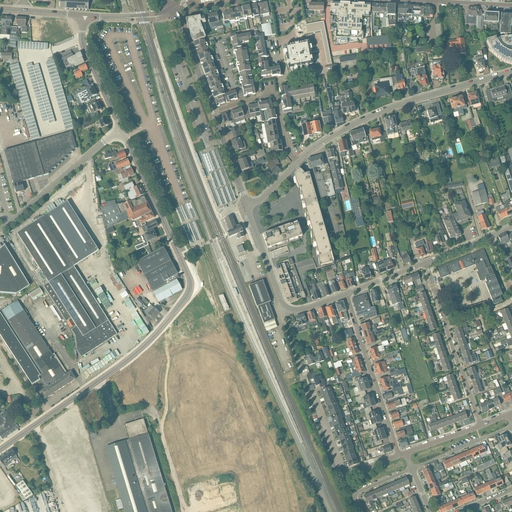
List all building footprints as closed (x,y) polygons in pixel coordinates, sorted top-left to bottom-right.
[(60,0),(60,7),(65,8),(88,10),(88,0),(60,0)] [(270,2),(258,4),(260,16),(259,17),(263,37),(276,34),(272,13),(270,2)] [(340,19),(340,23),(338,23),(337,30),(336,30),(335,38),(340,38),(340,44),(348,43),(348,39),(350,39),(350,42),(358,41),(358,39),(363,39),(363,32),(362,32),(362,28),(362,24),(360,24),(360,20),(362,20),(362,17),(365,17),(365,16),(365,13),(370,13),(371,5),(358,4),(352,4),(352,6),(350,6),(350,3),(340,3),(331,3),(331,11),(336,11),(336,15),(338,15),(338,19),(340,19)] [(316,11),(316,4),(309,4),(309,10),(305,10),(305,15),(309,15),(312,15),(312,11),(316,11)] [(259,15),(258,10),(257,5),(249,6),(251,17),(252,18),(254,18),(254,16),(259,15)] [(379,13),(380,5),(372,5),(371,21),(372,26),(374,26),(375,13),(379,13)] [(395,12),(395,6),(386,5),(387,14),(388,17),(389,26),(396,26),(396,12),(395,12)] [(407,6),(405,6),(398,5),(398,15),(398,20),(398,22),(406,23),(406,22),(405,22),(405,19),(404,19),(405,15),(407,15),(407,6)] [(247,18),(251,17),(249,6),(239,8),(242,19),(244,19),(244,20),(247,19),(247,18)] [(412,7),(413,6),(407,6),(407,15),(405,15),(404,19),(405,19),(405,22),(406,22),(406,20),(406,19),(409,19),(409,17),(412,17),(421,17),(420,8),(419,8),(419,6),(414,6),(414,7),(412,7)] [(421,8),(420,8),(421,17),(426,18),(426,19),(427,20),(428,20),(429,19),(429,16),(433,16),(433,8),(430,8),(430,7),(424,6),(424,8),(421,8)] [(232,10),(234,21),(234,22),(240,21),(239,20),(242,19),(239,8),(234,9),(235,12),(237,12),(238,13),(233,14),(232,10)] [(483,26),(481,13),(478,13),(479,9),(468,8),(467,16),(466,16),(466,24),(472,25),(472,27),(476,28),(476,29),(481,29),(480,37),(484,37),(484,36),(483,26)] [(215,28),(223,26),(222,19),(218,20),(217,13),(208,15),(208,18),(208,20),(209,20),(209,23),(214,22),(215,28)] [(484,13),(481,13),(483,26),(486,26),(486,30),(486,35),(500,33),(501,14),(498,14),(484,13)] [(511,18),(511,15),(501,14),(500,33),(497,34),(500,34),(500,35),(504,35),(506,35),(511,35),(511,27),(511,18)] [(1,35),(1,39),(10,39),(9,46),(16,47),(17,29),(11,29),(11,24),(11,23),(12,18),(2,17),(2,23),(1,35)] [(204,17),(186,21),(187,24),(187,25),(192,41),(194,40),(195,40),(195,42),(194,42),(204,39),(205,39),(204,38),(206,38),(201,24),(206,23),(204,17)] [(22,27),(22,33),(27,33),(27,26),(26,26),(26,24),(26,19),(17,18),(16,23),(17,23),(16,25),(18,25),(17,27),(20,27),(20,26),(22,27)] [(495,38),(487,40),(489,45),(491,49),(490,50),(491,50),(493,52),(496,55),(498,57),(500,58),(501,59),(501,60),(501,61),(501,60),(504,61),(508,62),(510,63),(511,63),(511,18),(511,27),(511,37),(511,38),(505,38),(506,35),(504,35),(503,39),(501,39),(497,41),(495,38)] [(310,24),(309,24),(307,25),(305,25),(307,34),(313,33),(314,33),(315,33),(320,32),(321,31),(322,31),(325,31),(325,27),(324,21),(313,24),(310,24)] [(45,23),(34,22),(33,30),(44,31),(45,23)] [(389,26),(390,35),(401,33),(399,26),(399,25),(396,26),(389,26)] [(249,40),(251,39),(250,34),(248,34),(246,35),(243,35),(241,36),(239,36),(236,36),(231,37),(232,40),(233,40),(234,46),(233,46),(233,49),(241,47),(241,44),(244,44),(244,43),(249,42),(249,40)] [(266,54),(266,52),(263,35),(260,35),(258,35),(255,36),(257,44),(256,44),(257,50),(258,50),(259,55),(258,55),(258,59),(259,61),(261,61),(263,61),(263,58),(267,57),(266,54)] [(194,42),(193,43),(196,50),(199,49),(198,47),(199,46),(201,51),(197,52),(198,56),(209,52),(207,48),(208,48),(207,43),(205,44),(204,39),(194,42)] [(464,39),(446,41),(447,47),(454,46),(455,50),(458,50),(458,55),(466,54),(464,39)] [(308,42),(284,47),(286,58),(289,70),(313,65),(308,42)] [(237,62),(248,60),(246,49),(243,50),(234,52),(234,54),(236,54),(237,62)] [(209,52),(198,56),(201,64),(204,63),(203,61),(204,60),(206,65),(202,66),(204,71),(214,67),(212,63),(214,62),(212,57),(211,58),(209,52)] [(76,56),(74,57),(73,57),(72,54),(62,58),(66,68),(74,64),(75,67),(78,66),(85,63),(80,53),(76,55),(76,56)] [(478,71),(485,69),(482,57),(475,58),(476,63),(477,63),(478,71)] [(248,60),(237,62),(238,64),(236,64),(237,69),(239,69),(241,78),(252,76),(249,64),(246,64),(246,67),(245,67),(244,63),(249,62),(248,60)] [(443,81),(443,79),(444,79),(443,72),(444,72),(443,61),(431,62),(433,79),(435,79),(435,80),(438,79),(438,80),(439,80),(440,82),(443,81)] [(261,64),(259,64),(260,67),(261,67),(262,73),(265,72),(265,73),(261,74),(261,77),(266,76),(266,74),(271,73),(272,75),(271,75),(272,75),(272,77),(278,76),(278,77),(281,76),(280,73),(280,71),(279,68),(271,69),(269,70),(268,66),(268,63),(264,63),(261,64)] [(81,73),(88,70),(86,67),(87,66),(86,65),(85,65),(85,64),(78,67),(79,70),(74,73),(76,79),(83,76),(81,73)] [(214,67),(204,71),(206,78),(209,77),(209,75),(210,74),(211,79),(207,80),(209,85),(219,81),(218,77),(219,76),(217,71),(216,72),(214,67)] [(398,67),(394,68),(396,82),(398,90),(400,89),(400,90),(401,90),(402,91),(404,90),(405,89),(404,84),(405,84),(405,81),(404,81),(404,80),(403,81),(403,80),(400,80),(399,72),(398,72),(398,67)] [(406,69),(405,69),(407,80),(412,79),(411,74),(414,73),(415,78),(418,77),(419,82),(419,81),(420,85),(421,85),(422,86),(424,86),(424,87),(428,86),(427,81),(428,79),(427,77),(426,76),(423,67),(406,71),(406,69)] [(252,78),(250,79),(250,77),(241,78),(239,79),(240,84),(242,83),(243,87),(253,85),(252,78)] [(393,87),(392,82),(392,78),(379,80),(380,85),(375,86),(377,98),(389,95),(387,88),(393,87)] [(219,81),(209,85),(211,92),(215,91),(214,89),(215,88),(216,93),(212,94),(214,99),(224,95),(223,91),(224,90),(222,85),(221,86),(219,81)] [(254,90),(254,87),(253,85),(243,87),(243,88),(242,88),(244,96),(247,96),(247,95),(252,94),(252,95),(255,94),(255,91),(254,90)] [(486,96),(488,103),(493,101),(493,99),(504,96),(506,102),(505,102),(507,108),(511,106),(511,95),(509,86),(508,86),(507,85),(503,86),(504,88),(491,92),(491,95),(486,96)] [(87,90),(77,95),(81,104),(82,104),(91,100),(90,98),(92,97),(97,95),(93,87),(87,90)] [(287,87),(279,89),(280,92),(281,92),(282,97),(284,97),(284,99),(281,99),(282,102),(283,102),(284,107),(283,107),(283,111),(286,110),(289,110),(291,109),(290,101),(288,90),(287,87)] [(351,93),(350,93),(348,88),(342,90),(344,94),(345,94),(346,96),(339,97),(340,105),(341,111),(342,114),(343,114),(344,115),(347,114),(350,114),(351,115),(352,115),(354,115),(354,114),(354,113),(359,112),(358,106),(354,107),(353,103),(351,93)] [(224,95),(214,99),(217,107),(220,106),(219,105),(225,103),(224,100),(228,98),(228,99),(226,100),(227,103),(230,102),(229,101),(235,99),(235,100),(238,99),(235,91),(224,95)] [(481,104),(478,97),(477,92),(467,95),(470,106),(469,106),(473,119),(476,127),(480,125),(475,110),(474,111),(473,106),(481,104)] [(465,102),(464,97),(462,97),(456,99),(460,113),(460,115),(464,114),(462,110),(467,108),(466,105),(464,105),(464,103),(465,102)] [(458,113),(460,113),(456,99),(449,100),(452,110),(454,113),(458,112),(458,113)] [(96,100),(87,104),(89,108),(92,114),(101,110),(98,102),(97,103),(96,100)] [(270,105),(272,105),(271,100),(268,101),(268,104),(267,105),(267,102),(261,103),(261,102),(258,103),(261,115),(261,118),(263,118),(262,111),(264,110),(266,121),(277,119),(276,116),(275,116),(274,111),(273,111),(272,111),(271,111),(270,105)] [(339,106),(338,103),(335,103),(335,105),(333,105),(333,108),(332,108),(336,124),(343,123),(342,114),(341,111),(340,111),(339,106)] [(433,109),(427,111),(429,119),(437,117),(438,121),(442,120),(444,126),(448,125),(444,112),(441,113),(438,103),(432,105),(433,109)] [(255,116),(253,106),(250,106),(250,104),(248,105),(249,111),(246,112),(248,118),(250,117),(255,116)] [(248,118),(246,112),(243,113),(241,107),(236,109),(240,121),(248,118)] [(235,123),(240,121),(236,109),(231,111),(232,113),(235,122),(235,123)] [(334,126),(333,122),(330,110),(325,111),(325,112),(322,113),(322,115),(325,128),(334,126)] [(228,112),(222,114),(223,116),(221,117),(224,125),(231,122),(231,124),(235,122),(232,113),(228,114),(228,112)] [(321,133),(319,122),(318,117),(315,118),(313,120),(313,123),(310,124),(312,136),(316,135),(316,134),(321,133)] [(398,133),(395,122),(394,117),(384,120),(387,130),(386,130),(386,132),(383,133),(384,136),(385,139),(388,139),(387,136),(391,135),(394,134),(398,133)] [(95,123),(97,126),(100,124),(102,128),(108,125),(105,119),(95,123)] [(305,120),(300,121),(301,123),(304,137),(308,137),(309,137),(309,138),(310,138),(311,138),(312,137),(312,136),(310,124),(309,119),(305,120)] [(413,129),(412,126),(410,121),(406,122),(406,123),(399,125),(402,136),(404,143),(403,140),(406,139),(405,135),(406,135),(405,131),(413,129)] [(366,137),(365,134),(363,129),(356,131),(359,139),(358,140),(359,143),(363,142),(362,139),(366,137)] [(385,139),(384,136),(381,136),(380,129),(369,131),(371,139),(375,138),(376,140),(380,139),(381,143),(385,142),(385,139)] [(246,148),(244,143),(244,142),(241,143),(238,135),(240,134),(239,130),(233,133),(235,141),(231,142),(235,152),(239,150),(239,152),(243,151),(243,149),(246,148)] [(361,148),(359,143),(358,140),(359,139),(356,131),(350,134),(352,142),(351,142),(353,147),(356,146),(357,149),(361,148)] [(77,149),(75,144),(72,132),(4,151),(12,178),(26,173),(28,180),(45,176),(45,175),(49,174),(48,172),(52,171),(52,169),(56,168),(55,166),(59,165),(59,163),(63,162),(62,160),(66,159),(66,156),(70,155),(69,153),(73,152),(73,150),(77,149)] [(348,151),(347,146),(346,141),(338,143),(340,153),(341,153),(341,155),(345,154),(345,152),(348,151)] [(213,150),(219,168),(224,166),(217,149),(213,150)] [(327,150),(326,150),(328,160),(329,164),(335,190),(340,189),(342,188),(343,188),(337,162),(337,158),(337,157),(336,152),(334,153),(333,151),(334,151),(333,150),(333,151),(333,149),(331,150),(330,149),(327,150)] [(119,160),(122,159),(126,157),(124,151),(113,156),(115,159),(118,157),(119,160)] [(197,153),(206,176),(209,175),(201,151),(197,153)] [(208,152),(214,170),(219,168),(212,151),(208,152)] [(203,154),(210,172),(214,170),(207,153),(203,154)] [(449,160),(447,153),(436,157),(438,164),(449,160)] [(249,158),(250,157),(249,154),(243,156),(244,159),(236,162),(237,164),(239,164),(240,166),(250,163),(249,158)] [(511,193),(511,192),(511,169),(508,155),(500,158),(511,193)] [(309,165),(305,166),(307,172),(306,172),(307,174),(308,177),(312,175),(317,174),(326,171),(324,165),(321,156),(307,160),(309,165)] [(115,171),(122,168),(130,165),(127,159),(120,162),(116,164),(112,166),(115,171)] [(275,178),(280,171),(275,166),(279,164),(277,159),(270,162),(266,166),(271,170),(269,173),(275,178)] [(239,170),(240,172),(248,169),(249,172),(255,170),(253,167),(252,167),(250,163),(240,166),(241,169),(239,170)] [(317,174),(312,175),(318,200),(322,199),(327,197),(335,195),(331,179),(328,164),(324,165),(326,171),(317,174)] [(121,183),(124,182),(128,180),(128,178),(134,175),(131,168),(123,172),(122,168),(115,171),(117,176),(118,176),(121,183)] [(220,170),(225,184),(230,183),(224,168),(220,170)] [(215,172),(221,186),(225,185),(219,170),(215,172)] [(267,240),(265,241),(268,249),(271,248),(274,258),(289,252),(292,258),(295,264),(297,269),(314,264),(316,269),(326,266),(325,265),(334,262),(311,180),(313,179),(312,175),(308,177),(307,174),(304,175),(304,174),(303,173),(300,171),(298,170),(296,171),(295,173),(295,176),(295,177),(295,180),(296,183),(297,185),(299,189),(300,188),(301,192),(300,192),(301,202),(303,201),(304,211),(305,209),(306,219),(307,218),(308,221),(293,226),(292,224),(265,234),(267,240)] [(210,173),(216,188),(220,187),(214,172),(210,173)] [(22,182),(28,180),(26,173),(12,178),(16,193),(25,191),(22,182)] [(218,206),(221,204),(212,181),(208,182),(218,206)] [(132,183),(124,187),(130,201),(132,200),(135,199),(144,195),(139,186),(134,188),(133,187),(134,187),(132,183)] [(226,186),(232,201),(236,199),(230,185),(226,186)] [(221,188),(227,203),(231,201),(225,186),(221,188)] [(216,190),(222,205),(226,203),(220,188),(216,190)] [(475,192),(471,193),(475,206),(488,202),(485,190),(478,191),(475,192)] [(127,212),(147,202),(144,197),(142,198),(131,202),(127,204),(124,205),(127,212)] [(358,198),(350,200),(354,218),(360,217),(362,217),(358,198)] [(400,203),(402,209),(414,206),(412,200),(400,203)] [(511,213),(511,208),(510,204),(508,200),(505,202),(506,204),(502,205),(504,210),(507,216),(511,213)] [(67,202),(17,234),(49,283),(43,286),(66,322),(71,318),(76,327),(71,330),(75,336),(77,351),(81,357),(116,335),(74,268),(74,267),(74,266),(99,250),(67,202)] [(141,217),(151,212),(147,202),(127,212),(124,205),(127,204),(126,203),(116,205),(101,208),(106,230),(112,227),(129,219),(130,221),(132,220),(133,221),(141,217)] [(192,218),(196,216),(190,202),(186,204),(192,218)] [(471,218),(469,213),(464,202),(458,204),(458,203),(454,205),(457,213),(448,216),(449,217),(443,220),(451,239),(456,236),(457,238),(461,236),(457,225),(459,224),(459,225),(460,225),(459,224),(461,223),(462,224),(466,222),(465,221),(468,220),(467,219),(471,218)] [(187,220),(191,218),(185,204),(181,206),(187,220)] [(182,222),(186,220),(180,206),(176,208),(182,222)] [(504,210),(501,211),(499,207),(495,209),(497,213),(498,213),(500,219),(507,216),(504,210)] [(391,211),(385,213),(388,223),(394,222),(391,211)] [(490,228),(488,223),(483,211),(476,213),(483,230),(490,228)] [(141,217),(142,220),(136,222),(139,228),(146,225),(145,222),(154,218),(152,212),(141,217)] [(229,230),(239,226),(239,225),(236,226),(232,217),(225,220),(229,230)] [(158,226),(156,221),(145,226),(148,231),(151,229),(158,226)] [(201,239),(203,238),(196,221),(194,222),(201,239)] [(196,241),(200,239),(193,222),(189,224),(196,241)] [(190,243),(194,241),(187,224),(183,226),(190,243)] [(238,239),(244,236),(243,232),(241,227),(240,227),(239,226),(229,230),(230,232),(228,232),(227,233),(229,238),(230,237),(237,235),(237,236),(237,237),(236,237),(236,238),(237,239),(238,238),(238,239)] [(112,227),(106,230),(107,235),(115,232),(112,227)] [(445,236),(442,230),(437,232),(438,235),(435,236),(435,238),(431,240),(433,245),(437,243),(438,245),(444,243),(442,237),(445,236)] [(144,248),(144,247),(148,245),(147,243),(149,242),(149,241),(157,238),(155,235),(156,235),(154,231),(142,236),(145,243),(139,245),(135,247),(137,251),(144,248)] [(511,239),(510,235),(507,236),(506,233),(498,237),(501,243),(504,241),(505,244),(510,242),(511,244),(511,245),(511,239)] [(432,251),(433,251),(431,242),(426,243),(428,249),(424,251),(426,255),(433,252),(432,251)] [(422,245),(416,247),(417,250),(416,250),(419,258),(426,255),(424,251),(428,249),(427,250),(424,244),(422,245)] [(0,292),(16,294),(30,286),(5,246),(4,247),(3,247),(2,248),(1,249),(1,250),(0,250),(0,251),(1,253),(0,253),(0,292)] [(179,278),(163,247),(152,253),(149,255),(137,262),(154,293),(177,281),(177,279),(179,278)] [(483,250),(439,267),(444,279),(471,268),(472,271),(472,272),(471,275),(471,276),(475,286),(482,284),(488,299),(500,294),(483,250)] [(410,262),(408,257),(408,255),(407,255),(406,252),(403,253),(404,256),(400,258),(403,265),(410,262)] [(290,266),(294,265),(294,264),(292,258),(276,264),(277,267),(275,268),(276,273),(286,269),(284,263),(288,261),(290,266)] [(392,263),(390,260),(390,259),(383,262),(387,271),(394,268),(392,263)] [(380,274),(387,271),(383,262),(376,265),(378,268),(380,274)] [(364,269),(358,271),(360,274),(362,273),(363,275),(364,280),(372,277),(370,272),(369,270),(368,267),(364,269)] [(278,277),(288,274),(286,269),(276,273),(278,277)] [(354,286),(353,281),(352,279),(351,279),(350,274),(348,275),(346,271),(343,272),(347,281),(346,281),(349,288),(354,286)] [(345,281),(344,276),(342,272),(338,273),(340,277),(339,277),(341,280),(338,281),(341,291),(347,289),(344,281),(345,281)] [(417,282),(418,285),(422,284),(418,273),(410,276),(412,282),(417,280),(418,281),(417,282)] [(280,282),(289,279),(288,274),(278,277),(280,282)] [(407,284),(412,282),(410,276),(402,279),(405,285),(406,288),(409,287),(407,284)] [(282,287),(291,283),(289,279),(280,282),(282,287)] [(338,292),(337,287),(336,284),(335,285),(334,280),(331,281),(332,286),(330,287),(333,294),(338,292)] [(154,293),(156,298),(158,302),(182,290),(177,281),(154,293)] [(263,281),(249,286),(257,307),(264,324),(275,320),(269,303),(271,302),(263,281)] [(315,281),(309,283),(311,288),(312,288),(314,293),(312,294),(315,301),(321,299),(318,292),(319,291),(316,284),(315,281)] [(330,295),(328,290),(327,287),(323,288),(321,282),(316,284),(319,291),(322,298),(330,295)] [(283,292),(293,288),(291,283),(282,287),(283,292)] [(396,285),(391,287),(397,304),(399,309),(404,307),(402,302),(401,302),(397,291),(398,291),(396,285)] [(33,301),(44,294),(39,287),(28,294),(33,301)] [(391,287),(386,289),(388,293),(388,295),(390,294),(394,305),(397,304),(391,287)] [(285,296),(295,293),(293,288),(283,292),(285,296)] [(376,290),(370,291),(372,295),(370,295),(373,303),(379,301),(378,297),(379,297),(376,290)] [(290,303),(306,298),(303,291),(300,293),(302,298),(297,299),(295,293),(285,296),(287,301),(289,301),(290,303)] [(427,299),(425,293),(418,295),(420,301),(427,299)] [(223,311),(228,310),(223,295),(218,296),(223,311)] [(377,316),(374,307),(370,308),(366,295),(352,299),(352,300),(353,300),(358,317),(363,315),(365,320),(377,316)] [(138,298),(135,301),(141,308),(144,304),(138,298)] [(429,305),(427,299),(417,302),(415,303),(411,304),(412,307),(415,305),(415,306),(418,305),(421,303),(422,307),(429,305)] [(17,301),(0,312),(0,334),(32,385),(40,380),(44,386),(43,386),(45,389),(40,392),(44,399),(76,379),(71,372),(67,374),(54,354),(53,354),(52,353),(51,353),(19,303),(17,301)] [(343,303),(343,302),(342,302),(335,304),(338,313),(339,314),(346,312),(345,311),(346,311),(343,303)] [(467,315),(487,308),(485,302),(465,308),(467,315)] [(419,315),(424,313),(431,311),(429,305),(422,307),(419,308),(420,311),(414,313),(415,316),(419,315)] [(159,313),(156,310),(154,308),(152,306),(145,313),(148,315),(145,318),(149,324),(153,320),(159,313)] [(335,316),(337,316),(336,312),(335,312),(333,306),(326,308),(329,319),(331,318),(333,324),(337,323),(339,328),(343,327),(340,319),(336,320),(335,316)] [(328,320),(326,313),(324,308),(318,310),(319,314),(320,318),(318,318),(318,317),(318,318),(323,333),(327,332),(325,324),(325,323),(325,321),(328,320)] [(510,315),(507,309),(500,312),(503,318),(510,315)] [(427,319),(433,317),(431,311),(424,313),(427,319)] [(316,319),(315,316),(313,312),(307,314),(309,322),(310,321),(311,324),(316,322),(315,320),(316,319)] [(344,320),(348,319),(346,312),(339,314),(340,319),(344,318),(344,320)] [(243,337),(233,315),(228,317),(237,339),(243,337)] [(304,315),(295,318),(297,324),(298,324),(299,329),(308,326),(306,321),(304,315)] [(511,320),(510,315),(503,318),(505,324),(511,320)] [(143,336),(148,333),(139,317),(134,320),(143,336)] [(435,323),(433,317),(427,319),(429,325),(435,323)] [(363,332),(371,330),(369,323),(361,326),(363,332)] [(437,329),(435,323),(429,325),(425,326),(423,327),(424,330),(429,328),(431,331),(437,329)] [(468,327),(461,330),(460,326),(454,329),(456,335),(468,331),(469,330),(468,327)] [(511,327),(498,334),(497,334),(499,337),(509,333),(510,336),(511,334),(511,327)] [(375,328),(363,332),(365,339),(373,336),(383,333),(381,329),(375,331),(375,328)] [(346,337),(349,336),(353,335),(351,329),(346,330),(347,333),(345,334),(346,337)] [(468,331),(456,335),(458,341),(464,339),(468,337),(467,334),(469,333),(468,331)] [(434,342),(441,340),(438,334),(432,336),(434,342)] [(367,345),(372,344),(375,343),(373,336),(365,339),(367,345)] [(349,348),(356,346),(354,341),(355,341),(354,338),(348,340),(349,343),(347,343),(349,348)] [(460,347),(466,345),(464,339),(458,341),(460,347)] [(443,346),(441,340),(434,342),(431,343),(428,344),(430,348),(436,346),(436,348),(443,346)] [(462,353),(468,351),(466,345),(460,347),(462,353)] [(353,355),(355,354),(359,353),(358,350),(357,350),(356,346),(349,348),(350,353),(352,352),(353,355)] [(438,354),(445,352),(443,346),(436,348),(438,354)] [(383,347),(380,348),(380,347),(376,348),(376,347),(369,350),(371,355),(384,351),(383,347)] [(484,352),(486,359),(492,358),(490,350),(484,352)] [(383,356),(382,355),(385,354),(384,351),(371,355),(372,360),(380,358),(383,356)] [(476,355),(482,353),(481,353),(480,351),(470,354),(468,351),(462,353),(464,359),(476,355)] [(306,357),(303,358),(305,362),(307,361),(309,366),(315,364),(315,363),(319,362),(320,363),(324,361),(321,352),(316,354),(317,356),(313,358),(312,355),(306,357)] [(440,360),(447,358),(445,352),(438,354),(440,360)] [(476,355),(464,359),(466,365),(470,364),(473,363),(477,362),(475,357),(477,357),(476,355)] [(351,368),(355,367),(362,364),(360,360),(362,359),(360,356),(351,359),(352,363),(350,364),(351,368)] [(447,358),(440,360),(442,366),(449,364),(447,358)] [(340,372),(339,369),(338,367),(342,366),(340,361),(333,363),(337,373),(340,372)] [(375,370),(386,367),(384,362),(381,363),(381,362),(374,365),(375,370)] [(366,372),(364,368),(363,369),(362,364),(355,367),(356,371),(355,371),(356,375),(366,372)] [(451,370),(449,364),(442,366),(445,372),(451,370)] [(377,375),(382,374),(385,373),(385,372),(388,371),(386,367),(375,370),(377,375)] [(470,376),(476,374),(474,368),(468,370),(470,376)] [(391,377),(397,375),(398,376),(406,373),(405,369),(399,371),(390,374),(391,377)] [(472,382),(478,380),(476,374),(470,376),(472,382)] [(454,381),(452,375),(446,377),(447,380),(441,382),(442,385),(445,384),(448,383),(454,381)] [(320,376),(313,379),(315,385),(310,386),(311,391),(325,386),(323,380),(322,380),(320,376)] [(368,384),(366,378),(361,380),(360,377),(354,379),(355,382),(357,387),(368,384)] [(393,378),(390,379),(389,377),(386,378),(386,377),(379,380),(380,385),(391,382),(394,381),(393,378)] [(474,388),(480,386),(478,380),(472,382),(474,388)] [(456,387),(454,381),(448,383),(450,389),(456,387)] [(391,382),(380,385),(382,390),(390,388),(389,388),(393,386),(391,382)] [(408,392),(408,395),(413,393),(409,383),(402,386),(404,393),(408,392)] [(366,394),(365,391),(370,389),(368,384),(357,387),(359,392),(360,396),(366,394)] [(487,387),(486,384),(483,385),(480,386),(474,388),(476,394),(482,392),(481,389),(487,387)] [(505,403),(511,401),(504,385),(505,387),(503,388),(504,390),(503,390),(504,392),(502,393),(503,396),(502,397),(505,403)] [(399,395),(401,395),(403,394),(401,387),(400,387),(399,387),(394,388),(394,389),(393,389),(394,392),(384,395),(385,400),(393,398),(392,396),(398,394),(399,395)] [(459,393),(456,387),(450,389),(452,395),(459,393)] [(329,388),(321,391),(323,396),(331,393),(329,388)] [(498,394),(496,389),(492,390),(495,396),(490,398),(492,401),(494,408),(500,405),(498,398),(497,398),(496,395),(499,394),(498,394)] [(331,393),(323,396),(325,401),(333,398),(331,393)] [(461,399),(459,393),(452,395),(454,401),(461,399)] [(374,400),(372,395),(367,397),(366,394),(360,396),(361,399),(363,404),(374,400)] [(11,409),(22,406),(19,397),(12,399),(11,396),(8,397),(11,409)] [(333,398),(325,401),(327,407),(327,406),(335,403),(333,398)] [(389,410),(400,406),(400,407),(407,405),(405,399),(399,400),(399,399),(396,400),(396,401),(387,404),(389,410)] [(365,412),(371,410),(370,407),(375,406),(374,400),(363,404),(365,403),(367,408),(364,409),(365,412)] [(489,410),(494,408),(492,401),(486,403),(489,410)] [(335,403),(327,406),(329,411),(338,408),(336,403),(335,403)] [(483,413),(489,410),(486,403),(480,406),(478,407),(479,411),(481,410),(483,413)] [(403,413),(403,412),(406,411),(405,407),(397,410),(397,411),(390,414),(392,420),(399,417),(399,415),(403,413)] [(338,408),(329,411),(331,416),(340,413),(338,408)] [(372,413),(371,410),(365,412),(366,416),(366,415),(368,421),(379,417),(377,412),(372,413)] [(12,420),(7,412),(6,413),(4,411),(0,414),(0,413),(0,436),(2,440),(19,429),(15,424),(19,421),(17,417),(12,420)] [(465,412),(461,414),(459,415),(461,421),(467,419),(465,412)] [(340,413),(331,416),(333,421),(341,418),(341,419),(342,418),(340,413)] [(436,419),(434,414),(432,414),(432,415),(433,417),(437,430),(443,427),(441,421),(437,422),(436,419)] [(455,423),(461,421),(459,415),(453,417),(455,423)] [(370,426),(371,429),(377,427),(376,424),(381,422),(379,417),(368,421),(370,426)] [(408,422),(407,419),(408,419),(408,417),(401,419),(401,420),(393,423),(395,429),(403,426),(409,424),(408,422)] [(431,432),(437,430),(433,417),(430,418),(432,424),(426,426),(428,432),(430,431),(431,432)] [(449,425),(455,423),(453,417),(447,419),(449,425)] [(333,421),(332,421),(334,427),(343,423),(341,419),(341,418),(333,421)] [(172,511),(144,419),(124,425),(125,425),(129,440),(106,447),(115,479),(112,480),(113,484),(116,483),(121,499),(115,501),(118,510),(124,508),(125,511),(172,511)] [(443,427),(449,425),(447,419),(441,421),(443,427)] [(343,423),(334,427),(336,432),(345,429),(343,423)] [(405,436),(413,434),(410,426),(403,429),(403,430),(396,433),(398,439),(405,436)] [(378,430),(377,427),(371,429),(372,432),(373,437),(384,433),(383,428),(378,430)] [(345,429),(336,432),(338,437),(339,437),(346,434),(346,433),(345,429)] [(346,434),(339,437),(340,442),(349,439),(347,433),(346,433),(346,434)] [(386,439),(384,434),(384,433),(373,437),(375,442),(376,446),(382,444),(381,441),(386,439)] [(498,444),(509,439),(508,436),(507,436),(506,435),(499,438),(498,435),(494,437),(495,440),(497,440),(498,444)] [(401,448),(408,446),(408,444),(415,441),(414,436),(409,438),(409,439),(399,442),(401,448)] [(500,453),(506,450),(504,448),(511,445),(510,444),(511,443),(509,439),(498,444),(500,448),(498,449),(500,453)] [(392,451),(390,445),(380,449),(381,452),(384,452),(384,453),(392,451)] [(488,447),(484,448),(483,445),(476,448),(479,456),(486,453),(486,455),(491,453),(488,447)] [(473,458),(479,456),(476,448),(470,451),(473,458)] [(11,463),(12,463),(11,462),(17,458),(16,455),(12,449),(5,454),(11,463)] [(344,451),(343,452),(345,457),(354,454),(352,449),(344,451)] [(505,460),(507,459),(511,457),(511,450),(507,453),(506,450),(500,453),(498,454),(499,456),(501,455),(502,457),(503,456),(505,460)] [(466,461),(473,458),(470,451),(463,454),(466,461)] [(5,468),(11,463),(5,454),(0,456),(0,460),(3,465),(3,464),(5,468)] [(345,457),(347,462),(356,459),(354,454),(345,457)] [(459,464),(466,461),(463,454),(456,457),(459,464)] [(453,467),(459,464),(456,457),(450,460),(453,467)] [(356,459),(347,462),(349,467),(358,464),(356,459)] [(446,470),(453,467),(450,460),(443,462),(446,470)] [(432,475),(429,468),(430,468),(429,464),(424,466),(425,470),(422,471),(425,478),(432,475)] [(489,469),(486,470),(491,482),(487,483),(490,490),(497,487),(489,469)] [(439,480),(435,482),(432,475),(425,478),(428,485),(439,480)] [(404,487),(410,485),(407,478),(401,480),(404,487)] [(503,484),(501,480),(501,478),(494,481),(497,487),(503,484)] [(399,489),(404,487),(401,480),(396,482),(399,489)] [(431,491),(444,486),(444,485),(448,484),(446,481),(440,483),(439,480),(428,485),(431,491)] [(33,495),(23,481),(16,486),(21,493),(19,495),(23,501),(26,499),(26,500),(33,495)] [(393,492),(399,489),(396,482),(390,484),(393,492)] [(483,493),(490,490),(487,483),(481,486),(483,493)] [(388,494),(393,492),(390,484),(385,487),(388,494)] [(441,495),(439,491),(445,488),(444,486),(431,491),(434,498),(441,495)] [(477,496),(483,493),(481,486),(474,489),(477,496)] [(383,496),(388,494),(385,487),(380,489),(383,496)] [(377,498),(383,496),(380,489),(374,491),(377,498)] [(372,501),(377,498),(374,491),(369,494),(372,501)] [(467,496),(466,493),(460,496),(461,498),(464,504),(470,502),(467,496)] [(476,499),(474,495),(473,493),(467,496),(470,502),(476,499)] [(376,509),(374,507),(372,501),(369,494),(363,496),(366,503),(369,502),(373,511),(376,509)] [(411,505),(417,502),(415,497),(408,499),(411,505)] [(452,509),(450,503),(448,504),(446,500),(445,501),(444,498),(441,499),(442,502),(444,506),(446,511),(452,509)] [(451,498),(448,499),(452,509),(458,507),(456,501),(453,502),(451,498)] [(458,507),(464,504),(461,498),(456,501),(458,507)] [(511,509),(510,506),(507,500),(501,503),(504,508),(507,507),(509,511),(511,511),(511,509)] [(412,509),(409,510),(410,511),(413,511),(420,508),(417,502),(411,505),(412,509)]
